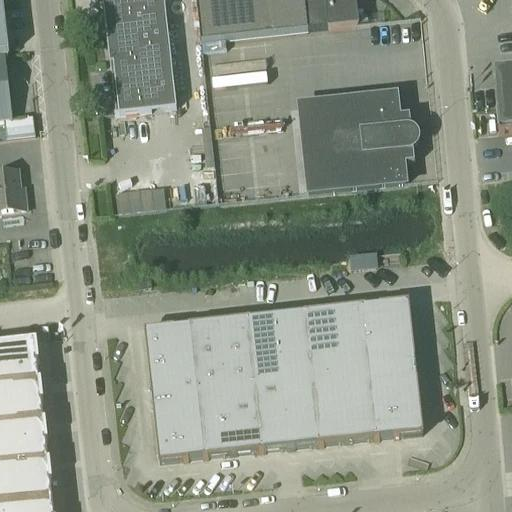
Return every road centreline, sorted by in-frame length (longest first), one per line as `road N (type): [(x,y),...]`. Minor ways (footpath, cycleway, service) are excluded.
road 1 (unclassified): [(104,511),(45,0)]
road 2 (unclassified): [(323,511),(435,497),(476,468),(484,445),(467,285)]
road 3 (unclassified): [(467,285),(436,0)]
